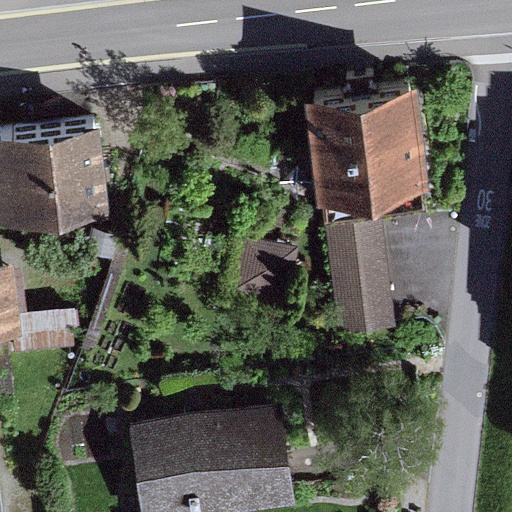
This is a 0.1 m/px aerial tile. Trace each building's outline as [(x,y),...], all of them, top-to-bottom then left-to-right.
[(408,65),(306,77),(317,176),(324,175),(328,206),(384,199),(423,195),(408,65)] [(100,106),(0,115),(0,199),(109,188),(100,106)] [(384,199),(328,206),(340,324),(396,319),(384,199)] [(297,238),(247,230),(238,286),(289,294),(297,238)] [(16,247),(0,249),(0,324),(26,322),(16,247)] [(112,252),(82,341),(94,345),(124,256),(112,252)] [(79,298),(30,302),(33,343),(75,340),(73,320),(80,319),(79,298)] [(283,392),(132,412),(145,511),(160,511),(297,493),(283,392)]
